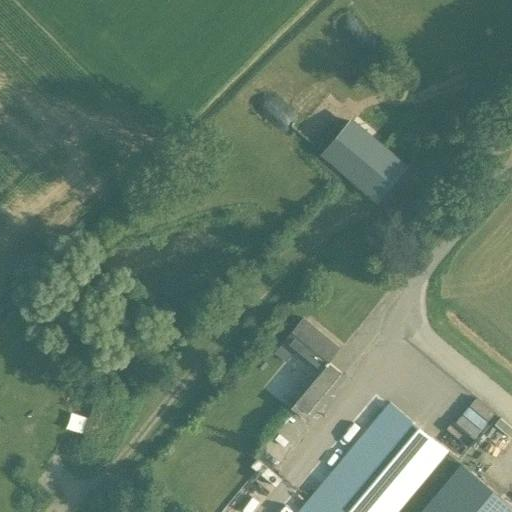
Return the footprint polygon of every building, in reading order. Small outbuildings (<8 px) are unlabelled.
[(352,123),(326,153),(373,193),(376,195),(402,165),(352,123)] [(288,404),(309,421),(346,375),(328,359),(338,347),(303,319),(284,341),(274,353),(285,362),(295,351),(317,370),(288,404)] [(59,426),(81,433),(91,407),(68,399),(59,426)] [(401,511),(449,454),(388,403),(299,511),(401,511)] [(257,463),(252,470),(271,486),(276,480),(257,463)] [(511,511),(511,505),(462,463),(420,511),(511,511)]
